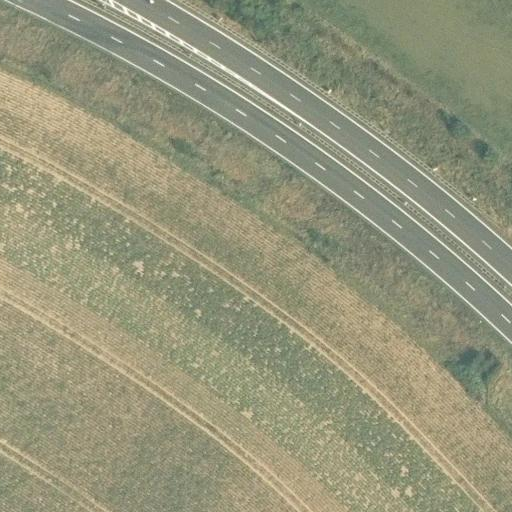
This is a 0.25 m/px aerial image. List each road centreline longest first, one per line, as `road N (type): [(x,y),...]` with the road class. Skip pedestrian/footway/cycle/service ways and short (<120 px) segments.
road 1 (trunk): [(29,0),(254,123),(344,186),(511,327)]
road 2 (trunk): [(511,270),(367,151),(133,0)]
